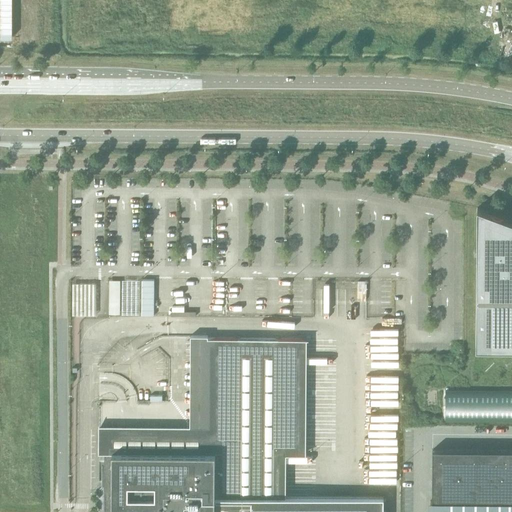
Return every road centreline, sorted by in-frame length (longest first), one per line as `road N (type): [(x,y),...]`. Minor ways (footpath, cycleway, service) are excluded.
road 1 (secondary): [(0,135),(416,138),(511,155)]
road 2 (secondary): [(511,99),(418,85),(0,81)]
road 3 (unclassified): [(62,511),(60,265)]
